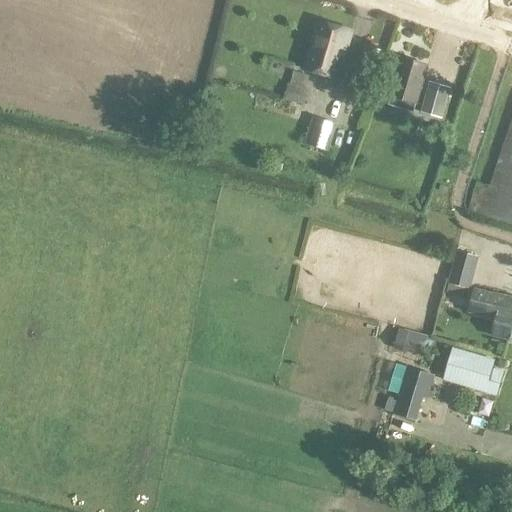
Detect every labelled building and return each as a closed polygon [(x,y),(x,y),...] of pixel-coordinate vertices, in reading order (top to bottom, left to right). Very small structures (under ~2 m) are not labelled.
[(337,78),(351,30),(318,21),(304,69),(337,78)] [(377,44),(366,41),(361,56),(373,59),(377,44)] [(390,96),(392,96),(389,106),(414,113),(416,103),(427,65),(402,57),(390,96)] [(511,65),(510,65),(496,112),(511,116),(511,65)] [(449,88),(430,82),(421,113),(440,119),(449,88)] [(284,99),(304,104),(307,90),(287,86),(284,99)] [(330,153),(337,125),(312,118),(304,146),(330,153)] [(478,257),(456,252),(448,284),(470,290),(478,257)] [(511,298),(473,290),(468,314),(495,321),(492,336),(511,340),(511,298)] [(428,337),(409,332),(403,353),(423,358),(428,337)] [(492,369),(494,362),(453,350),(444,380),(496,395),(503,372),(492,369)] [(407,368),(393,415),(417,421),(423,399),(428,400),(435,376),(407,368)]
